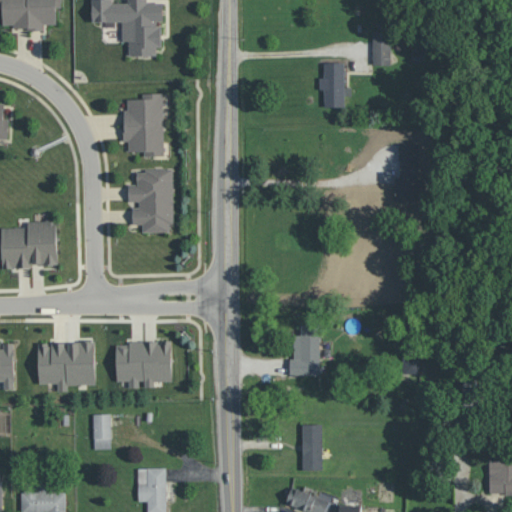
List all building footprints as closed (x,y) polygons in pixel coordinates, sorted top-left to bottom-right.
[(61,0),(0,0),(0,7),(2,8),(3,27),(45,27),(45,24),(57,23),(57,6),(62,6),(61,0)] [(92,0),(93,21),(122,21),(123,40),(130,40),(130,55),(157,55),(157,47),(162,47),(161,22),(164,22),(164,2),(148,2),(147,0),(127,0),(128,2),(113,3),(112,0),(92,0)] [(373,30),(373,64),(391,65),(391,31),(373,30)] [(345,86),(345,62),(324,62),(324,76),(320,76),(320,89),(324,89),(324,106),(345,106),(345,95),(352,95),(352,86),(345,86)] [(165,155),(163,92),(143,93),(143,98),(128,98),(128,108),(124,108),(125,141),(129,141),(129,151),(144,150),(144,156),(165,155)] [(0,137),(9,138),(10,118),(4,117),(5,102),(0,101),(0,137)] [(418,201),(419,142),(400,142),(400,176),(396,176),(395,201),(418,201)] [(173,168),(137,169),(137,183),(129,184),(129,203),(133,203),(134,223),(143,223),(143,231),(174,231),(173,168)] [(2,227),(3,267),(32,267),(31,264),(58,264),(57,219),(28,220),(29,226),(2,227)] [(294,326),(292,374),(320,374),(321,327),(294,326)] [(96,384),(96,341),(39,342),(40,383),(59,382),(59,390),(69,390),(69,384),(96,384)] [(117,342),(118,380),(130,380),(130,387),(143,387),(155,386),(155,381),(173,380),(173,341),(117,342)] [(14,342),(2,342),(0,342),(0,380),(5,380),(5,388),(15,388),(14,342)] [(112,448),(111,413),(94,413),(95,448),(112,448)] [(302,424),(303,469),(323,469),(322,424),(302,424)] [(511,458),(490,459),(490,495),(511,494),(511,458)] [(138,467),(139,500),(148,500),(148,511),(166,511),(166,467),(138,467)] [(66,511),(67,492),(52,492),(52,482),(33,482),(33,490),(22,490),(22,511),(66,511)] [(330,500),(292,486),(287,501),(315,511),(329,511),(326,511),(330,500)] [(339,511),(361,511),(362,504),(340,503),(339,511)]
